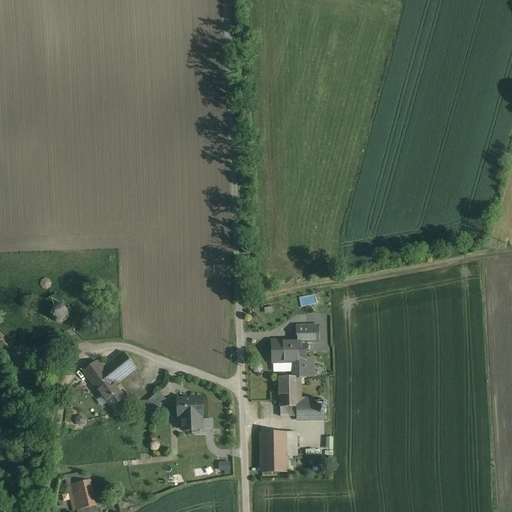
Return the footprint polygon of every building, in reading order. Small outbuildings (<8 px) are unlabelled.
[(45,300),(51,310),(52,308),(54,307),(55,306),(56,306),(58,305),(59,305),(60,305),(62,305),(63,306),(58,297),(67,292),(64,286),(55,291),(50,282),(42,287),(48,299),(45,300)] [(56,306),(55,306),(54,307),(52,308),(51,310),(50,311),(50,313),(50,315),(50,317),(50,318),(51,319),(52,321),(53,322),(54,323),(55,323),(57,324),(58,324),(60,324),(62,324),(63,324),(64,323),(65,322),(66,322),(67,321),(68,320),(68,319),(68,318),(69,317),(69,315),(69,313),(69,312),(69,311),(68,310),(67,309),(67,308),(65,307),(64,306),(63,306),(62,305),(60,305),(59,305),(58,305),(56,306)] [(60,324),(58,324),(65,336),(75,330),(68,318),(68,319),(68,320),(67,321),(66,322),(65,322),(64,323),(63,324),(62,324),(60,324)] [(297,327),(297,342),(306,342),(306,343),(318,342),(318,327),(297,327)] [(293,362),(305,362),(306,362),(306,343),(306,342),(297,342),(273,343),(273,363),(280,362),(280,363),(283,363),(283,362),(293,362)] [(103,370),(97,362),(83,372),(112,408),(125,398),(115,385),(136,369),(123,353),(103,370)] [(293,362),(293,379),(298,379),(306,379),(305,362),(293,362)] [(293,379),(280,379),(280,407),(298,407),(298,406),(298,399),(298,379),(293,379)] [(167,401),(159,392),(144,404),(152,414),(167,401)] [(202,398),(178,399),(178,418),(182,418),(182,431),(201,430),(201,418),(203,417),(202,398)] [(298,407),(298,421),(324,420),(323,406),(305,406),(298,406),(298,407)] [(287,433),(261,434),(261,474),(287,473),(287,442),(287,433)] [(295,433),(287,433),(287,442),(295,442),(295,433)] [(221,471),(227,471),(227,475),(232,474),(232,461),(220,462),(221,471)] [(88,474),(75,477),(77,484),(90,481),(88,474)] [(63,480),(64,487),(70,486),(77,484),(75,477),(63,480)] [(77,484),(70,486),(74,503),(76,511),(96,507),(90,481),(77,484)] [(74,503),(70,486),(64,487),(69,504),(74,503)]
